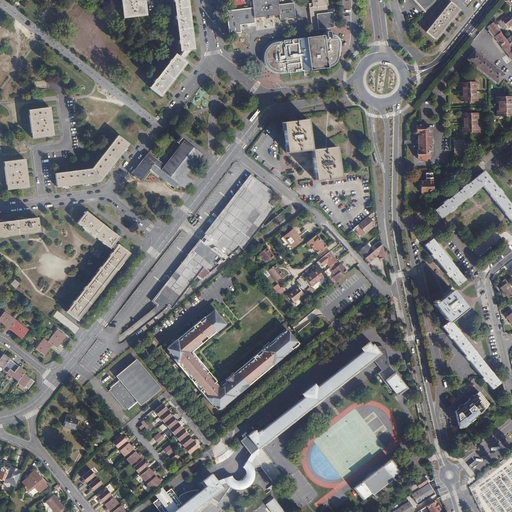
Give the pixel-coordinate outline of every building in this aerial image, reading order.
[(143,0),(126,0),(128,14),(145,13),(145,7),(143,0)] [(189,0),(175,0),(182,51),(196,48),(189,0)] [(255,0),(256,5),(229,8),(231,31),(243,30),(242,22),(257,20),(257,15),(282,13),(283,17),(298,16),(296,0),(281,1),(280,0),(255,0)] [(329,0),(314,0),(315,5),(311,5),(313,28),(335,25),(333,11),(329,11),(329,4),(330,4),(329,0)] [(414,0),(425,12),(437,1),(435,0),(414,0)] [(450,2),(426,31),(435,39),(459,9),(450,2)] [(511,13),(511,12),(499,22),(504,28),(507,26),(508,28),(511,25),(511,13)] [(506,40),(493,23),(487,27),(490,30),(488,31),(494,38),(495,37),(511,59),(511,47),(511,46),(506,40)] [(283,39),(275,40),(268,44),(266,49),(264,55),(265,61),(270,67),(278,70),(286,70),(287,71),(303,69),(304,71),(309,71),(309,68),(327,66),(327,65),(332,64),(335,63),(336,60),(336,57),(337,56),(338,55),(340,54),(341,39),(340,36),(336,33),(331,33),(331,32),(331,30),(330,29),(328,29),(327,30),(327,32),(324,32),(324,33),(306,35),(306,33),(301,33),(301,36),(285,38),(283,39)] [(505,74),(476,50),(468,59),(497,84),(505,74)] [(190,62),(178,53),(151,86),(161,94),(190,62)] [(477,80),(461,81),(461,87),(463,86),(464,95),(462,95),(462,100),(478,99),(478,94),(476,94),(475,85),(477,85),(477,80)] [(511,94),(498,95),(498,100),(501,100),(501,109),(499,109),(500,114),(511,113),(511,94)] [(30,110),(32,137),(53,136),(51,108),(30,110)] [(480,112),(463,113),(464,118),(466,118),(466,127),(465,127),(465,131),(481,130),(481,125),(479,125),(478,116),(480,116),(480,112)] [(306,119),(282,121),(285,152),(310,149),(306,119)] [(419,148),(419,158),(424,158),(424,160),(428,160),(428,157),(430,157),(430,151),(432,150),(432,143),(433,143),(434,142),(434,139),(433,137),(431,137),(431,130),(429,130),(428,123),(426,123),(426,121),(422,121),(422,123),(417,124),(418,133),(419,133),(420,148),(419,148)] [(511,132),(481,157),(485,163),(511,141),(511,132)] [(181,180),(190,187),(196,178),(188,171),(200,156),(204,151),(183,134),(179,139),(183,142),(167,162),(151,149),(134,171),(142,177),(153,165),(178,185),(181,180)] [(91,169),(54,173),(55,187),(97,182),(128,145),(117,137),(91,169)] [(467,137),(456,138),(458,161),(469,160),(467,137)] [(310,149),(314,180),(339,177),(335,146),(310,149)] [(4,162),(8,189),(29,187),(26,160),(4,162)] [(444,203),(435,210),(441,218),(483,185),(511,221),(511,206),(502,193),(503,192),(501,189),(500,190),(485,171),(467,185),(466,184),(443,202),(444,203)] [(432,172),(427,172),(426,181),(419,181),(419,186),(421,187),(421,192),(423,193),(426,193),(427,192),(427,190),(433,190),(432,172)] [(268,193),(252,180),(156,303),(159,306),(165,310),(183,294),(204,268),(210,272),(238,249),(272,205),(270,203),(276,194),(271,190),(268,193)] [(277,197),(272,203),(275,206),(280,200),(277,197)] [(85,212),(76,224),(108,250),(118,238),(85,212)] [(366,217),(354,227),(361,236),(373,226),(371,223),(373,222),(371,219),(369,221),(366,217)] [(0,237),(39,233),(38,218),(0,222),(0,237)] [(294,229),(284,236),(293,247),(301,240),(296,234),(297,233),(294,229)] [(316,235),(307,242),(310,246),(311,245),(319,254),(328,247),(323,242),(323,241),(322,241),(320,238),(319,238),(316,235)] [(432,239),(425,245),(431,253),(430,254),(434,258),(434,257),(446,272),(445,273),(448,277),(449,276),(456,285),(464,279),(432,239)] [(360,249),(366,257),(374,251),(370,247),(372,245),(369,242),(360,249)] [(366,257),(365,258),(369,262),(380,252),(381,259),(385,258),(382,244),(374,251),(366,257)] [(117,246),(65,312),(77,322),(129,255),(117,246)] [(267,248),(259,254),(266,263),(274,257),(267,248)] [(330,252),(319,260),(324,266),(327,264),(329,265),(336,260),(330,252)] [(276,264),(268,271),(276,281),(284,274),(276,264)] [(317,268),(306,278),(312,286),(324,277),(317,268)] [(508,298),(511,294),(511,289),(506,283),(508,281),(506,278),(500,283),(502,286),(500,288),(508,298)] [(292,291),(288,294),(294,302),(304,295),(297,287),(294,289),(295,290),(293,291),(292,291)] [(492,388),(499,382),(497,378),(450,320),(466,307),(461,301),(462,300),(458,294),(457,295),(452,289),(434,303),(448,321),(442,326),(448,333),(447,334),(450,338),(452,337),(465,355),(464,356),(467,359),(468,359),(482,377),(481,377),(485,381),(486,380),(492,388)] [(225,323),(214,309),(204,317),(205,317),(202,320),(201,319),(198,321),(199,323),(197,324),(196,323),(193,325),(194,326),(182,336),(182,335),(178,337),(179,339),(178,340),(176,339),(167,346),(167,348),(174,357),(173,358),(176,362),(177,361),(191,377),(190,378),(192,382),(194,381),(200,388),(199,389),(201,392),(203,391),(204,393),(203,394),(210,403),(211,402),(217,409),(219,409),(225,404),(224,402),(233,395),(234,396),(241,391),(240,389),(241,388),(243,389),(246,386),(245,385),(270,364),(271,365),(274,363),(273,361),(275,360),(276,361),(279,358),(279,357),(281,355),(282,356),(299,342),(287,328),(275,338),(276,339),(271,343),(270,342),(264,347),(265,348),(258,354),(257,353),(253,356),(254,357),(235,373),(234,372),(226,379),(227,380),(219,386),(215,381),(216,380),(208,370),(207,371),(192,353),(191,354),(189,351),(200,342),(201,343),(208,337),(207,336),(208,335),(210,336),(225,323)] [(28,330),(4,311),(0,316),(0,321),(21,338),(28,330)] [(43,339),(35,349),(44,355),(52,345),(55,348),(65,336),(57,330),(47,342),(43,339)] [(192,511),(212,498),(219,502),(230,487),(233,488),(235,489),(237,489),(241,489),(246,488),(250,486),(253,482),(254,479),(255,476),(256,471),(254,467),(253,465),(252,463),(254,458),(274,483),(282,476),(260,445),(371,359),(377,366),(374,368),(389,387),(390,386),(397,394),(407,387),(373,343),(371,345),(368,341),(360,347),(363,351),(317,386),(314,383),(301,393),(304,396),(261,430),(260,428),(256,431),(255,429),(240,440),(252,455),(243,467),(244,468),(246,470),(246,472),(246,475),(245,477),(243,480),(242,480),(240,481),(238,481),(236,480),(235,479),(233,477),(232,475),(218,480),(213,474),(198,485),(202,489),(195,495),(193,492),(181,501),(174,493),(177,490),(174,487),(172,489),(171,488),(152,502),(159,511),(192,511)] [(0,358),(0,367),(3,370),(6,366),(10,370),(8,373),(18,381),(18,382),(24,387),(25,387),(28,390),(35,381),(31,378),(31,379),(24,374),(26,372),(3,354),(0,358)] [(112,388),(109,391),(125,411),(128,409),(129,411),(139,403),(141,405),(161,389),(137,360),(117,376),(120,379),(110,387),(112,388)] [(479,391),(455,410),(459,428),(462,427),(489,404),(479,391)] [(162,405),(154,412),(159,418),(167,411),(168,410),(166,407),(165,408),(162,405)] [(167,411),(159,418),(164,424),(172,417),(173,416),(171,413),(170,414),(167,411)] [(78,420),(66,416),(63,424),(76,428),(78,420)] [(172,417),(164,424),(169,430),(177,423),(178,422),(176,419),(175,420),(172,417)] [(177,423),(169,430),(174,436),(182,429),(183,428),(181,425),(180,426),(177,423)] [(182,429),(174,436),(179,442),(188,435),(188,434),(186,431),(185,432),(182,429)] [(128,440),(126,436),(124,438),(121,435),(112,443),(117,449),(128,440)] [(188,435),(179,442),(184,448),(193,441),(193,440),(192,438),(191,439),(188,435)] [(193,441),(184,448),(189,454),(199,446),(196,443),(195,444),(193,441)] [(135,448),(133,445),(131,447),(128,444),(119,451),(124,457),(135,448)] [(234,451),(217,464),(223,471),(240,458),(234,451)] [(142,456),(140,453),(138,455),(135,452),(126,460),(131,465),(142,456)] [(0,468),(6,471),(10,461),(2,457),(1,459),(0,458),(0,468)] [(391,459),(354,488),(363,499),(372,492),(377,499),(405,477),(391,459)] [(149,464),(146,461),(144,462),(142,460),(132,467),(137,473),(149,464)] [(21,471),(9,466),(3,481),(6,482),(8,482),(11,483),(11,484),(14,486),(21,471)] [(156,472),(153,469),(151,470),(149,468),(140,475),(144,481),(156,472)] [(83,480),(81,482),(83,485),(95,476),(90,470),(81,477),(83,480)] [(47,487),(35,471),(21,481),(24,485),(23,486),(24,487),(25,487),(33,498),(47,487)] [(426,475),(415,483),(419,488),(428,482),(430,481),(426,475)] [(163,480),(160,477),(158,479),(156,476),(146,483),(151,489),(163,480)] [(90,488),(88,490),(90,493),(102,484),(97,478),(87,485),(90,488)] [(435,493),(428,482),(419,488),(411,493),(418,504),(435,493)] [(99,499),(97,501),(100,504),(111,495),(106,489),(97,497),(99,499)] [(47,510),(47,511),(51,511),(53,510),(54,511),(62,511),(64,508),(54,495),(46,502),(51,507),(47,510)] [(106,508),(104,509),(106,511),(107,511),(118,503),(113,497),(104,505),(106,508)] [(271,511),(284,511),(273,498),(265,504),(271,511)] [(434,500),(426,505),(430,511),(434,511),(440,508),(434,500)] [(409,511),(413,510),(408,501),(392,511),(393,511),(409,511)]
